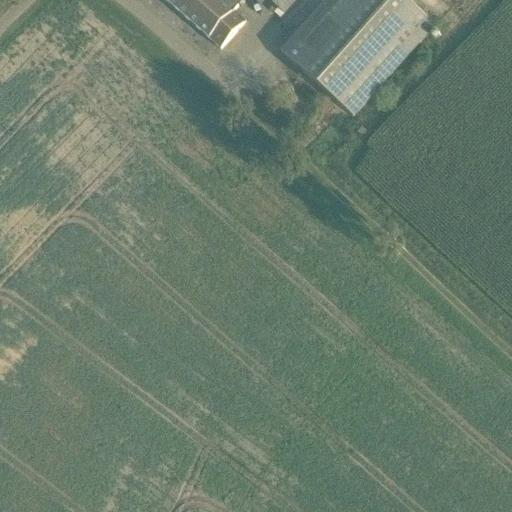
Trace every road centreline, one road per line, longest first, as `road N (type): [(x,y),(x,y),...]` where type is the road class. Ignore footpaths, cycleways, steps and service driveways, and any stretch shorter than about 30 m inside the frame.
road 1 (track): [(246,110),(511,351)]
road 2 (unclassified): [(118,0),(246,110)]
